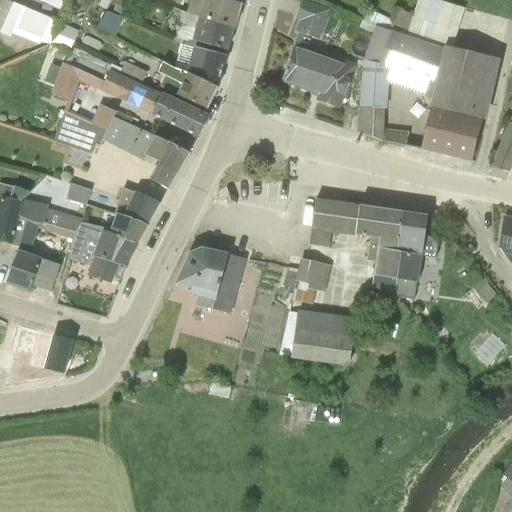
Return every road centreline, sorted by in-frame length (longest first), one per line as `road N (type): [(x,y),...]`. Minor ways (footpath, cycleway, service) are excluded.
road 1 (residential): [(229,124),(511,195)]
road 2 (tertiary): [(229,124),(124,340)]
road 3 (tertiary): [(0,405),(85,392),(104,378),(124,340)]
road 4 (tertiary): [(124,340),(0,300)]
road 5 (tertiary): [(261,0),(229,124)]
